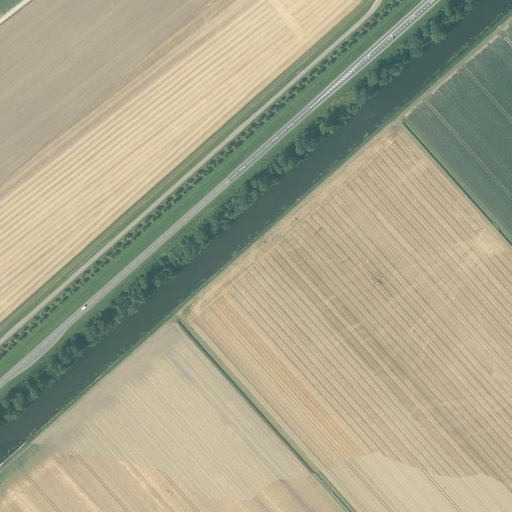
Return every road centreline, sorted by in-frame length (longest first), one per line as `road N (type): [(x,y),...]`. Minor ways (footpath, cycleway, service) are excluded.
road 1 (trunk): [(0,384),(431,0)]
road 2 (unclassified): [(0,343),(380,0)]
road 3 (track): [(394,119),(511,250)]
